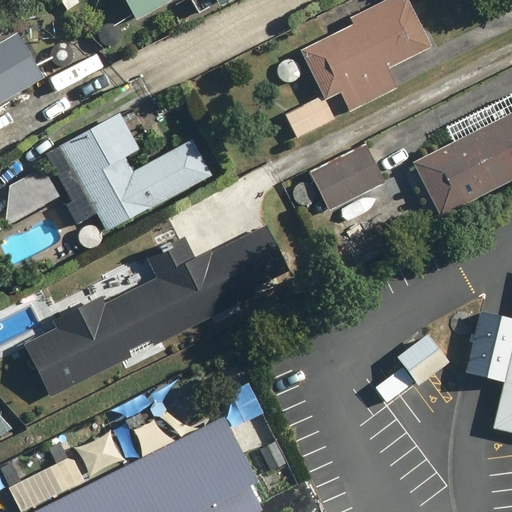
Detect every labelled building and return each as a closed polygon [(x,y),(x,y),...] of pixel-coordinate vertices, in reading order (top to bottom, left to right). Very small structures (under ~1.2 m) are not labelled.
[(75,0),(60,0),(66,8),(76,2),(75,0)] [(120,0),(132,21),(167,0),(211,0),(216,7),(227,0),(120,0)] [(349,24),(297,50),(319,95),(322,101),(337,93),(346,112),(395,88),(385,69),(429,47),(405,0),(381,0),(346,18),(349,24)] [(14,34),(0,41),(0,100),(40,78),(14,34)] [(78,34),(69,41),(75,50),(84,44),(78,34)] [(319,95),(281,114),(294,139),(332,120),(322,101),(319,95)] [(511,110),(409,163),(437,217),(511,179),(511,110)] [(121,157),(136,149),(118,114),(56,146),(101,231),(143,209),(144,211),(208,176),(189,139),(129,171),(121,157)] [(362,143),(305,172),(325,212),(382,183),(362,143)] [(22,344),(49,398),(130,357),(128,351),(149,341),(152,348),(254,296),(251,290),(288,271),(265,226),(211,253),(210,250),(194,258),(183,238),(170,244),(173,249),(146,262),(155,278),(104,304),(100,296),(50,321),(54,328),(22,344)] [(511,325),(479,318),(466,367),(507,377),(495,429),(511,432),(511,325)] [(410,324),(380,348),(402,376),(433,353),(410,324)] [(222,418),(35,511),(259,511),(268,508),(222,418)] [(275,437),(254,449),(267,473),(288,461),(275,437)]
